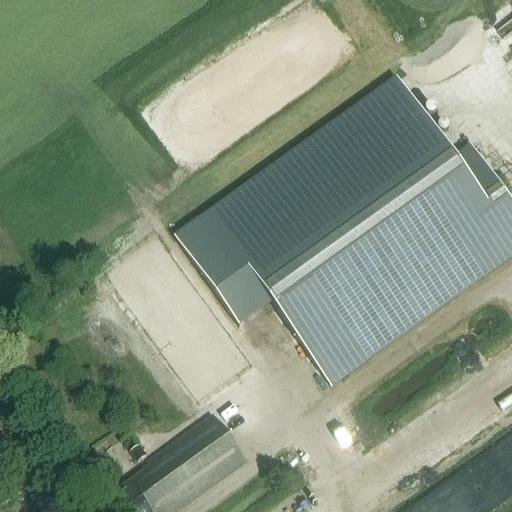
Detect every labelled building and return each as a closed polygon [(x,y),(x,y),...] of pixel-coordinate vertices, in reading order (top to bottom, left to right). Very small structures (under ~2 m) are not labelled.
[(398,83),(208,217),(272,308),(329,388),(511,257),(511,207),(472,151),(455,163),(398,83)] [(363,511),(511,419),(511,365),(309,492),(331,489),(316,499),(317,511),(329,511),(328,497),(339,496),(340,511),(366,511),(369,511),(363,511)] [(26,445),(5,401),(0,403),(0,439),(7,454),(26,445)] [(179,511),(246,465),(212,417),(146,464),(150,469),(122,489),(126,494),(106,508),(108,511),(179,511)] [(35,449),(16,458),(29,484),(48,475),(35,449)] [(129,457),(136,466),(145,459),(139,450),(129,457)] [(91,465),(75,461),(72,472),(88,476),(91,465)] [(47,511),(52,511),(60,508),(52,495),(41,501),(47,511)]
